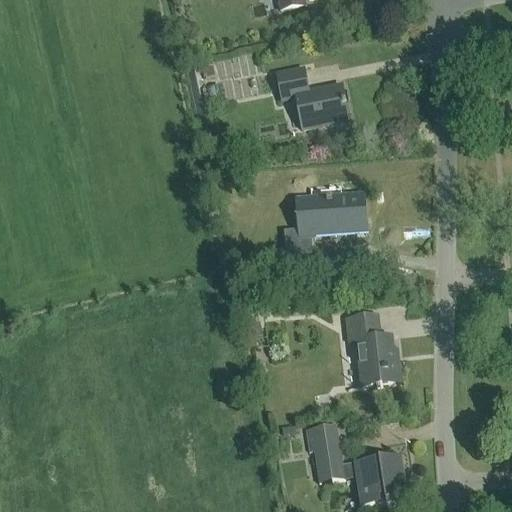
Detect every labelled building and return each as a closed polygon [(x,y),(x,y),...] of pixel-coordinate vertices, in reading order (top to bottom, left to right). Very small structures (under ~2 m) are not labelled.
[(304,0),(277,0),(281,16),(307,10),(304,0)] [(275,77),(281,105),(295,102),(302,133),(349,124),(342,89),(308,95),(303,71),(275,77)] [(299,234),(287,234),(289,265),(314,263),(312,239),(366,236),(364,197),(297,201),(299,234)] [(262,290),(273,282),(272,268),(259,262),(248,270),(249,284),(262,290)] [(361,392),(402,388),(399,363),(395,364),(393,340),(381,342),(378,319),(346,322),(348,346),(356,345),(361,392)] [(343,468),(341,457),(337,429),(305,434),(308,456),(314,455),(319,486),(356,481),(360,511),(386,507),(387,511),(403,509),(399,482),(405,481),(401,460),(343,468)]
